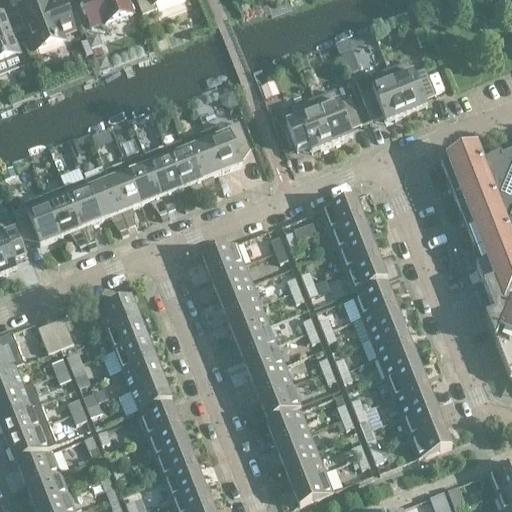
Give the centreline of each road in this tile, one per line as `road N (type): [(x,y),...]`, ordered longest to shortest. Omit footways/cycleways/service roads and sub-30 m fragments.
road 1 (residential): [(511,421),(479,405),(383,158)]
road 2 (residential): [(261,511),(158,249)]
road 3 (residential): [(158,249),(383,158)]
road 4 (residential): [(0,308),(158,249)]
road 5 (residential): [(383,158),(511,107)]
